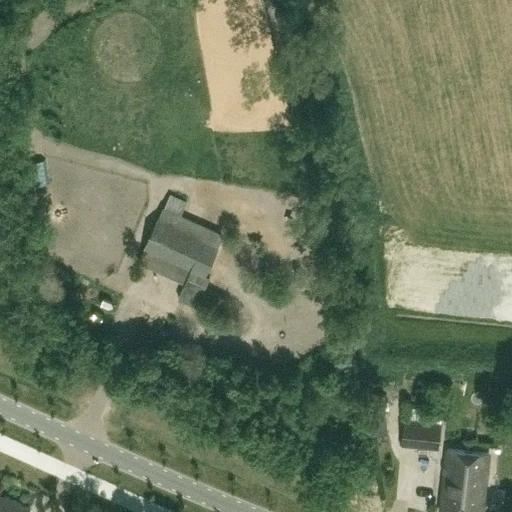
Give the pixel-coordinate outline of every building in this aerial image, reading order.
[(212,159),(205,177),(241,191),(248,174),(212,159)] [(422,396),(424,388),(416,387),(415,395),(422,396)] [(387,423),(388,403),(385,403),(385,395),(374,394),(373,422),(387,423)] [(438,447),(440,431),(441,420),(405,416),(402,444),(438,447)] [(491,423),(474,422),(473,438),(490,440),(491,423)] [(443,511),(481,511),(488,453),(448,448),(441,511),(443,511)] [(0,511),(27,511),(30,507),(5,495),(4,498),(0,496),(0,511)]
